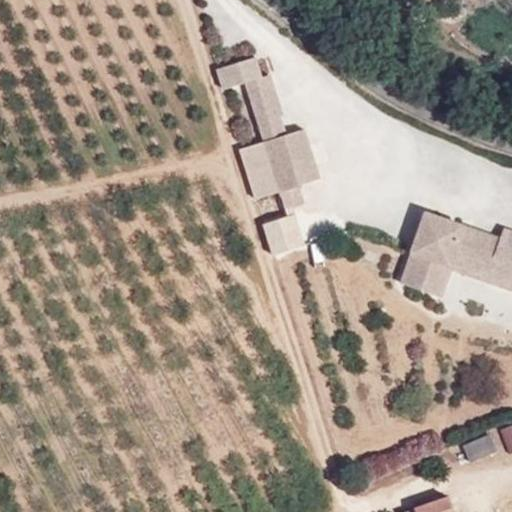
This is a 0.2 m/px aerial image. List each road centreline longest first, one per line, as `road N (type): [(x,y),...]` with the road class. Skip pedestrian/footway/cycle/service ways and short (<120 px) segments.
road 1 (residential): [(277,0),(344,48),(511,128)]
road 2 (track): [(366,511),(511,459)]
